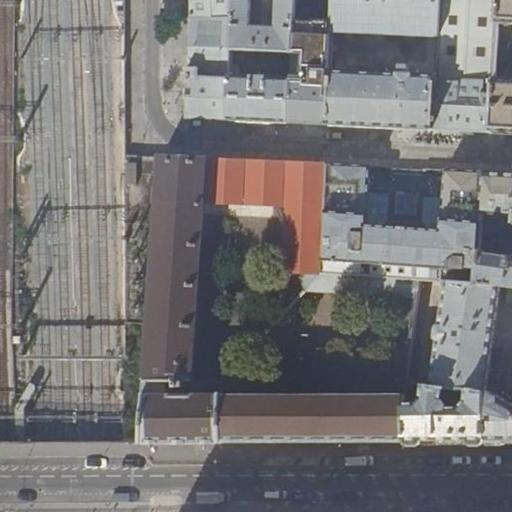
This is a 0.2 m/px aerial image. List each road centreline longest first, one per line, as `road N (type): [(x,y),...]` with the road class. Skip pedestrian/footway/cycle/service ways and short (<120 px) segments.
road 1 (residential): [(511,157),(170,134),(159,113),(157,0)]
road 2 (residential): [(154,486),(511,483)]
road 3 (unclassified): [(0,486),(154,486)]
